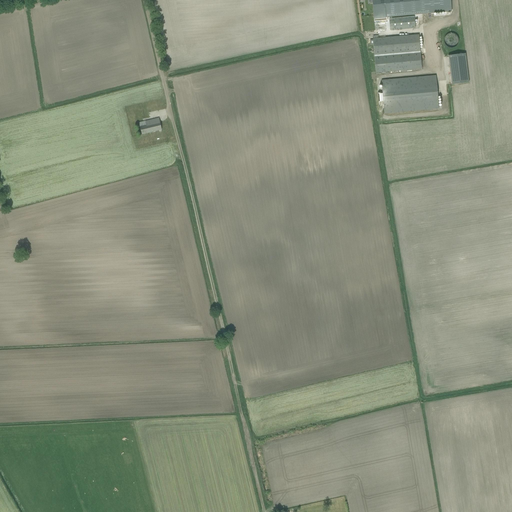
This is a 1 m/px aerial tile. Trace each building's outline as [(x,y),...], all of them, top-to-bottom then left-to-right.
[(389,19),(392,19),(392,17),(451,12),(450,0),(372,0),(374,22),(387,21),(387,17),(389,17),(389,19)] [(389,21),(390,31),(415,28),(414,17),(392,19),(389,19),(389,21)] [(458,45),(455,34),(446,36),(448,47),(458,45)] [(373,39),(376,73),(422,69),(419,35),(373,39)] [(465,54),(448,56),(452,85),(469,83),(465,54)] [(382,92),(377,93),(378,102),(383,102),(384,114),(439,109),(436,76),(381,81),(382,92)] [(140,127),(142,135),(162,130),(159,118),(145,122),(146,125),(140,127)]
